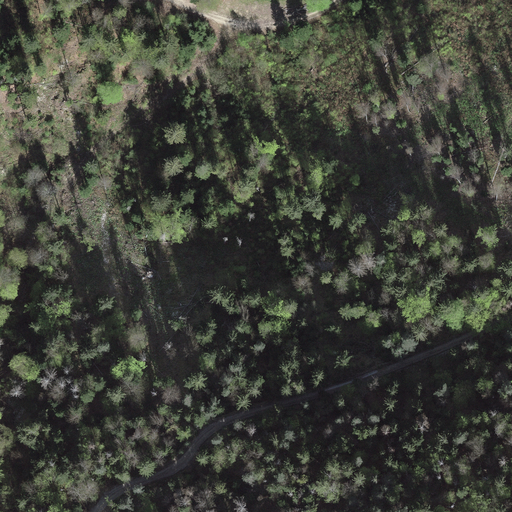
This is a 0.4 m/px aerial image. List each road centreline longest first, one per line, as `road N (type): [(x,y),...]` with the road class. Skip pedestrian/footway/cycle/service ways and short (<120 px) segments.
road 1 (track): [(511,320),(236,416),(207,432),(181,463),(115,492),(96,511)]
road 2 (track): [(175,0),(253,28),(337,0)]
